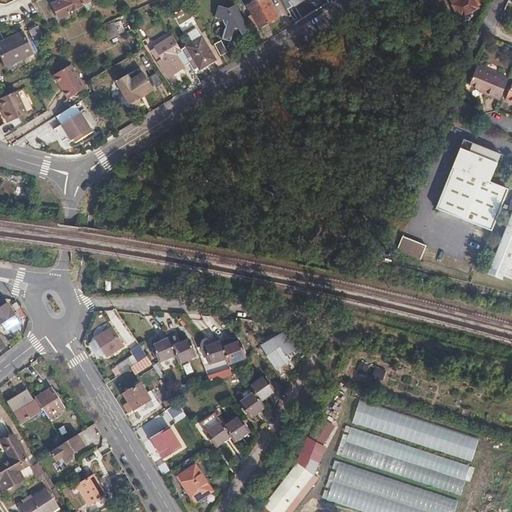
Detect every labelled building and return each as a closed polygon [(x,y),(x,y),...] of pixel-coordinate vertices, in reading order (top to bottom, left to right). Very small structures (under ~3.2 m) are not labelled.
[(81,0),(61,0),(52,5),(58,19),(68,15),(67,13),(84,5),(81,0)] [(267,0),(256,0),(246,6),(258,26),(276,16),(267,0)] [(447,0),(459,19),(478,8),(473,0),(447,0)] [(248,31),(234,4),(227,8),(218,7),(217,19),(224,21),(224,32),(224,43),(232,43),(232,32),(232,29),(237,29),(238,32),(239,32),(241,35),(248,31)] [(193,18),(179,24),(182,31),(196,25),(193,18)] [(36,26),(28,30),(35,44),(43,41),(36,26)] [(191,41),(185,44),(199,68),(214,59),(196,28),(187,32),(191,41)] [(22,33),(0,42),(0,54),(5,65),(31,53),(22,33)] [(214,45),(220,56),(227,52),(221,41),(214,45)] [(183,66),(173,51),(168,45),(163,49),(166,53),(163,54),(164,57),(157,62),(168,78),(183,66)] [(177,48),(173,51),(183,66),(187,63),(177,48)] [(71,65),(54,75),(68,98),(85,88),(71,65)] [(499,100),(507,79),(476,67),(469,85),(478,89),(484,90),(482,93),(499,100)] [(137,90),(150,83),(143,71),(131,79),(126,73),(115,80),(128,103),(130,102),(135,104),(139,102),(139,97),(141,96),(137,90)] [(153,88),(150,83),(137,90),(141,96),(153,88)] [(5,114),(3,115),(0,116),(3,123),(25,114),(15,92),(0,98),(0,103),(2,109),(5,114)] [(67,133),(70,139),(90,127),(75,103),(56,115),(61,123),(58,125),(62,132),(65,130),(67,133)] [(436,207),(491,229),(508,189),(489,181),(499,158),(496,152),(463,139),(436,207)] [(511,210),(487,273),(501,279),(502,276),(511,280),(511,210)] [(418,258),(423,245),(400,236),(395,249),(418,258)] [(4,311),(1,307),(0,307),(0,322),(3,327),(16,319),(9,308),(4,311)] [(124,345),(113,327),(96,338),(107,356),(124,345)] [(158,362),(175,355),(171,346),(168,338),(151,345),(158,362)] [(171,346),(175,355),(178,363),(195,356),(188,339),(171,346)] [(226,358),(222,347),(220,341),(204,346),(210,364),(226,358)] [(239,341),(222,347),(226,358),(228,364),(244,358),(239,341)] [(146,356),(139,345),(134,349),(136,354),(117,366),(122,373),(130,368),(146,356)] [(291,360),(282,346),(268,356),(278,369),(291,360)] [(151,363),(146,356),(130,368),(135,375),(151,363)] [(369,365),(360,362),(357,371),(365,374),(369,365)] [(386,371),(370,365),(366,374),(383,380),(386,371)] [(113,369),(117,376),(122,373),(117,366),(113,369)] [(263,375),(250,385),(256,393),(260,399),(273,389),(263,375)] [(256,393),(250,385),(245,379),(231,389),(241,403),(256,393)] [(155,409),(140,384),(124,395),(139,419),(155,409)] [(64,408),(52,389),(37,399),(49,418),(64,408)] [(39,411),(27,391),(8,403),(20,423),(39,411)] [(360,400),(352,423),(471,462),(479,439),(360,400)] [(171,418),(183,411),(178,402),(166,409),(171,418)] [(237,416),(223,426),(230,436),(234,441),(248,431),(237,416)] [(310,437),(324,445),(334,426),(320,418),(310,437)] [(230,436),(223,426),(219,421),(205,431),(216,446),(230,436)] [(181,448),(168,428),(151,439),(164,459),(181,448)] [(351,428),(346,442),(465,481),(470,467),(351,428)] [(64,468),(92,448),(81,432),(53,452),(64,468)] [(0,482),(5,479),(7,481),(20,473),(18,470),(30,463),(13,435),(3,441),(14,460),(0,468),(0,482)] [(307,438),(296,462),(312,475),(315,471),(326,447),(307,438)] [(346,442),(341,456),(460,495),(465,481),(346,442)] [(40,464),(37,460),(30,465),(29,466),(36,477),(44,472),(40,464)] [(44,472),(52,484),(55,481),(43,462),(40,464),(44,472)] [(263,505),(272,511),(283,511),(312,475),(296,462),(263,505)] [(334,481),(428,511),(455,511),(459,502),(340,462),(334,481)] [(213,493),(195,466),(179,478),(196,505),(213,493)] [(20,473),(7,481),(9,485),(22,476),(20,473)] [(106,495),(93,476),(77,486),(90,506),(106,495)] [(428,511),(334,481),(328,500),(364,511),(428,511)] [(50,511),(58,507),(47,489),(19,507),(22,511),(50,511)]
